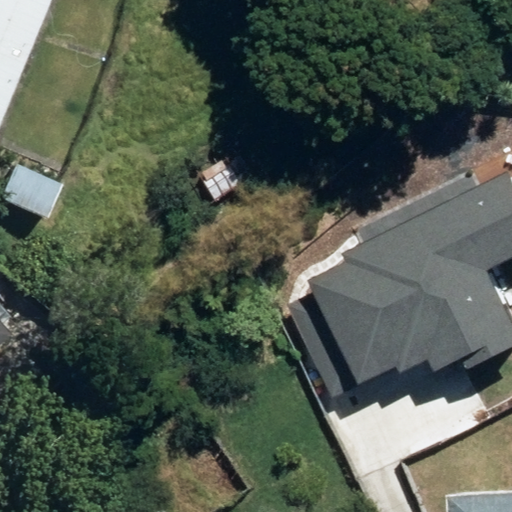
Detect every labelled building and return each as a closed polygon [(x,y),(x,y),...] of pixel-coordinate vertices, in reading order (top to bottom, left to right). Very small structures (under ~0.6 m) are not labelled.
[(0,0),(0,121),(48,0),(0,0)] [(511,243),(511,153),(311,252),(371,373),(511,304),(511,251),(509,245),(511,243)] [(12,158),(0,188),(0,191),(50,211),(63,177),(12,158)] [(0,346),(12,336),(0,322),(0,346)] [(511,511),(511,480),(462,482),(462,511),(511,511)]
